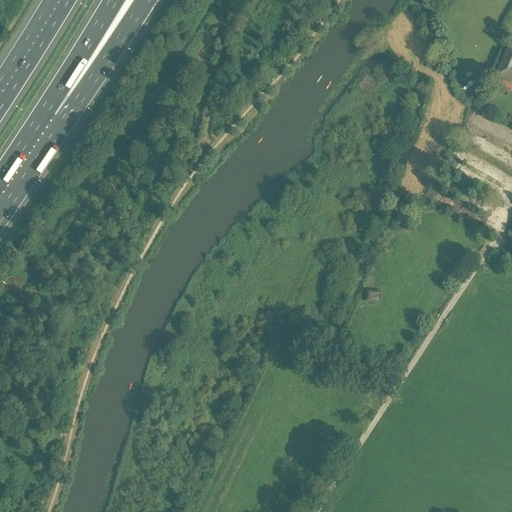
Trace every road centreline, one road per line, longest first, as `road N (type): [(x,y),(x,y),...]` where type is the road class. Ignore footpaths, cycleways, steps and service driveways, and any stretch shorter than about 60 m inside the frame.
road 1 (motorway): [(46,108),(145,0)]
road 2 (motorway): [(69,0),(0,109)]
road 3 (motorway): [(46,108),(113,0)]
